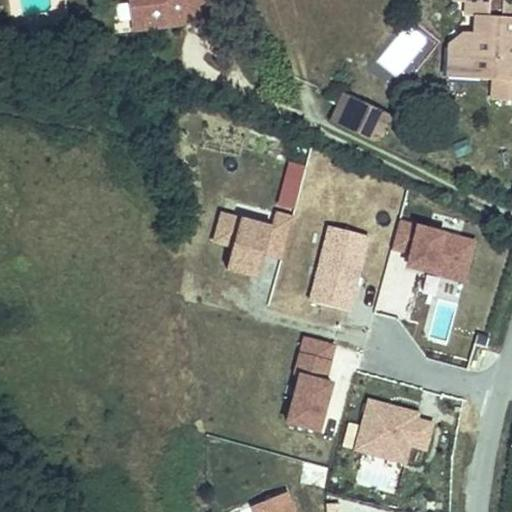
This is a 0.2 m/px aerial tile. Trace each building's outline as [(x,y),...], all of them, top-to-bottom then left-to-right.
[(179,20),(191,1),(188,0),(115,0),(118,23),(138,21),(139,32),(165,30),(166,22),(169,19),(173,17),(179,20)] [(511,55),(511,2),(506,0),(468,0),(468,18),(478,18),(478,34),(466,34),(451,51),(450,84),(496,86),(496,106),(511,106),(511,66),(511,56),(511,55)] [(192,28),(204,10),(191,1),(179,20),(192,28)] [(139,32),(138,21),(118,23),(119,34),(139,32)] [(44,41),(53,30),(45,23),(38,30),(27,32),(28,43),(44,41)] [(329,118),(376,139),(383,120),(373,115),(367,105),(339,94),(329,118)] [(219,214),(212,247),(230,251),(224,274),(262,282),(274,226),(219,214)] [(403,272),(468,285),(477,239),(397,224),(391,254),(406,257),(403,272)] [(352,315),(371,237),(327,226),(307,305),(352,315)] [(282,428),(319,437),(343,345),(307,336),(282,428)] [(406,468),(411,449),(427,454),(437,419),(365,400),(351,453),(406,468)] [(208,510),(208,511),(260,511),(253,491),(208,510)]
